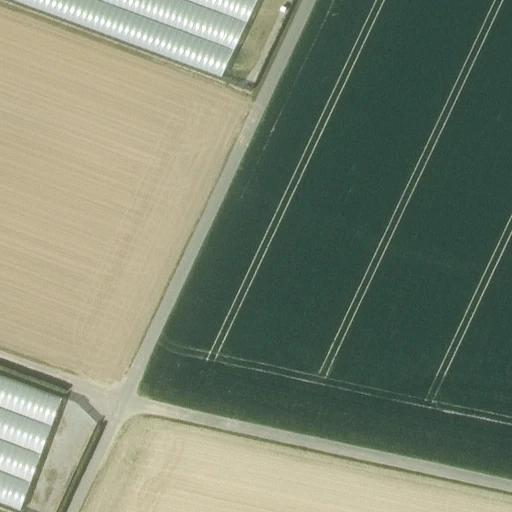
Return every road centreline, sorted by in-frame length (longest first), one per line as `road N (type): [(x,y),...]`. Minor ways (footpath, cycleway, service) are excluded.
road 1 (track): [(72,511),(308,0)]
road 2 (track): [(0,357),(123,403),(511,489)]
